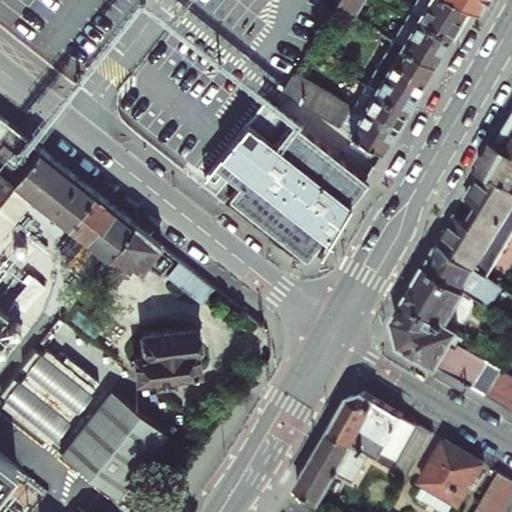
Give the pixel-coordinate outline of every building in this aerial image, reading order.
[(364,0),(338,0),(336,5),(355,16),(364,0)] [(416,0),(410,11),(411,11),(451,36),(469,5),(456,0),(416,0)] [(456,0),(469,5),(477,9),(482,0),(456,0)] [(410,11),(393,39),(434,64),(451,36),(411,11),(410,11)] [(434,64),(393,39),(367,84),(407,108),(434,64)] [(296,72),(284,91),(305,103),(317,84),(296,72)] [(317,84),(305,103),(383,150),(407,108),(367,84),(354,106),(317,84)] [(322,252),(367,177),(267,98),(210,164),(239,186),(232,195),(310,257),(317,248),(322,252)] [(0,323),(8,313),(0,307),(0,199),(40,147),(0,115),(0,323)] [(511,123),(500,144),(511,151),(511,123)] [(511,151),(500,144),(494,140),(480,168),(483,170),(511,187),(511,151)] [(43,180),(57,161),(40,147),(0,199),(0,225),(5,230),(27,202),(31,201),(45,183),(43,180)] [(33,235),(77,178),(57,161),(43,180),(45,183),(31,201),(27,202),(5,230),(0,236),(0,246),(5,251),(20,232),(29,239),(33,235)] [(511,187),(483,170),(466,199),(478,206),(468,224),(456,216),(440,245),(473,267),(487,276),(511,235),(511,187)] [(59,239),(96,192),(77,178),(33,235),(50,249),(59,239)] [(102,227),(116,208),(96,192),(59,239),(69,247),(61,257),(70,265),(85,246),(83,244),(99,225),(102,227)] [(134,223),(116,208),(102,227),(99,225),(83,244),(85,246),(70,265),(51,288),(60,295),(74,277),(86,261),(97,269),(134,223)] [(97,269),(115,284),(133,262),(143,269),(163,245),(134,223),(97,269)] [(50,249),(61,257),(69,247),(59,239),(50,249)] [(468,274),(473,267),(440,245),(428,265),(474,297),(483,302),(492,288),(468,274)] [(202,303),(215,287),(181,260),(168,276),(202,303)] [(74,277),(84,285),(97,269),(86,261),(74,277)] [(474,297),(428,265),(407,301),(448,323),(464,296),(472,301),(474,297)] [(12,299),(25,310),(46,284),(33,274),(12,299)] [(456,335),(464,339),(467,334),(448,323),(407,301),(396,319),(402,344),(474,386),(489,362),(460,345),(457,350),(449,346),(456,335)] [(175,385),(174,377),(201,374),(197,349),(201,344),(200,335),(195,332),(195,327),(143,334),(143,339),(140,344),(141,351),(145,354),(146,357),(136,359),(139,382),(158,379),(159,387),(175,385)] [(47,343),(0,394),(0,396),(49,440),(97,387),(47,343)] [(503,370),(489,362),(474,386),(488,395),(502,372),(503,370)] [(488,395),(511,409),(511,378),(502,372),(488,395)] [(395,469),(420,424),(365,391),(350,396),(331,430),(371,454),(395,469)] [(116,396),(68,457),(132,508),(180,446),(116,396)] [(433,431),(420,424),(395,469),(408,476),(433,431)] [(354,482),(371,454),(331,430),(298,488),(320,504),(338,473),(354,482)] [(460,503),(485,462),(447,440),(422,481),(427,484),(422,493),(452,511),(458,502),(460,503)] [(0,442),(0,504),(31,468),(0,442)] [(502,511),(511,496),(511,478),(499,470),(492,482),(474,511),(502,511)]
